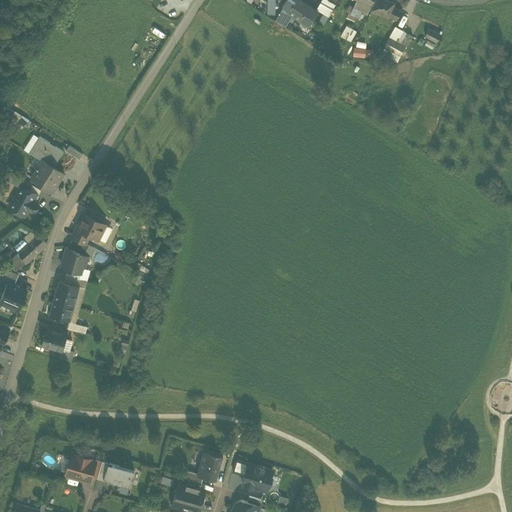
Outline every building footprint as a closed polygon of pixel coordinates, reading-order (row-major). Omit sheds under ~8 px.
[(265,0),(266,13),(274,13),(273,0),(265,0)] [(283,7),(289,10),(295,0),(286,0),(282,6),(283,7)] [(300,0),(295,0),(289,10),(288,11),(292,14),(293,15),(302,1),(300,0)] [(332,9),(336,4),(330,0),(329,0),(322,0),(321,2),(332,9)] [(380,13),(388,16),(392,6),(394,2),(389,0),(375,0),(371,9),(380,13)] [(318,12),(302,1),(293,15),(295,16),(309,25),(318,12)] [(317,9),(328,16),(332,9),(321,2),(317,9)] [(401,10),(392,6),(388,16),(395,19),(396,20),(401,10)] [(351,13),(360,17),(362,11),(354,7),(351,13)] [(275,20),(286,27),(290,19),(292,17),(291,16),(286,14),(281,10),(280,12),(279,12),(279,13),(275,20)] [(376,22),(391,29),(395,19),(388,16),(380,13),(376,22)] [(339,35),(350,40),(356,30),(345,24),(339,35)] [(389,36),(397,40),(403,30),(395,26),(389,36)] [(425,36),(436,42),(440,35),(429,29),(425,36)] [(401,43),(407,33),(403,30),(397,40),(397,41),(401,43)] [(401,43),(407,46),(412,36),(407,33),(401,43)] [(386,42),(402,51),(406,46),(401,43),(397,41),(389,37),(386,42)] [(351,55),(364,57),(365,47),(352,45),(351,55)] [(12,107),(8,113),(16,119),(21,112),(12,107)] [(16,120),(22,125),(30,114),(24,109),(16,120)] [(35,156),(45,162),(45,161),(53,166),(63,151),(39,135),(29,152),(35,156)] [(66,150),(79,158),(83,153),(69,145),(66,150)] [(30,164),(37,168),(38,166),(41,168),(45,162),(35,156),(30,164)] [(63,172),(53,166),(45,161),(45,162),(41,168),(38,166),(37,168),(32,176),(44,184),(52,189),(57,180),(58,181),(63,172)] [(21,185),(29,189),(32,184),(17,174),(12,183),(20,187),(21,185)] [(52,189),(44,184),(40,189),(50,195),(53,190),(52,189)] [(10,207),(24,215),(28,208),(32,210),(36,203),(32,200),(36,193),(29,189),(21,185),(20,187),(10,207)] [(73,236),(84,242),(89,233),(98,237),(105,224),(84,213),(73,236)] [(39,234),(18,253),(27,262),(48,243),(39,234)] [(80,252),(84,254),(89,244),(84,242),(73,236),(68,246),(75,249),(78,251),(80,251),(80,252)] [(67,246),(63,260),(69,262),(67,268),(81,272),(83,267),(85,266),(88,255),(79,253),(80,252),(80,251),(78,251),(74,250),(75,249),(68,247),(68,246),(67,246)] [(21,268),(27,262),(18,253),(12,258),(19,266),(21,268)] [(8,262),(15,270),(19,266),(12,258),(8,262)] [(61,266),(67,268),(69,262),(63,260),(61,266)] [(2,276),(15,281),(19,274),(6,268),(2,276)] [(8,281),(14,284),(15,281),(2,276),(1,278),(8,281)] [(60,280),(54,300),(73,305),(79,285),(60,280)] [(0,299),(0,301),(19,309),(26,291),(19,288),(19,286),(14,284),(8,281),(0,299)] [(69,320),(73,305),(54,300),(50,314),(69,320)] [(0,340),(4,342),(9,331),(0,327),(0,340)] [(41,343),(62,350),(67,333),(46,327),(41,343)] [(60,357),(72,360),(74,353),(62,350),(60,357)] [(203,475),(216,479),(223,455),(204,450),(197,471),(197,473),(197,474),(203,475)] [(77,477),(82,478),(83,476),(90,478),(91,475),(94,463),(88,462),(89,459),(79,456),(78,459),(72,457),(68,472),(77,475),(77,477)] [(91,475),(97,477),(102,460),(95,458),(94,463),(91,475)] [(233,471),(245,474),(248,463),(236,459),(233,471)] [(102,460),(97,477),(104,479),(106,470),(110,471),(113,463),(102,460)] [(104,479),(129,487),(134,469),(113,463),(110,471),(106,470),(104,479)] [(252,486),(265,489),(270,486),(273,475),(270,469),(248,463),(245,474),(242,483),(245,483),(244,485),(252,487),(252,486)] [(184,476),(187,477),(201,481),(203,475),(197,474),(197,473),(186,470),(184,476)] [(202,481),(201,481),(187,477),(186,483),(200,487),(202,481)] [(196,511),(198,511),(205,490),(200,488),(200,487),(186,483),(179,481),(174,497),(180,507),(183,508),(196,511)] [(247,501),(260,504),(262,499),(249,495),(247,501)] [(172,505),(180,507),(174,497),(172,505)] [(257,511),(260,504),(247,501),(241,499),(235,503),(232,511),(257,511)] [(38,511),(44,511),(47,505),(47,503),(42,501),(39,511),(38,511)]
